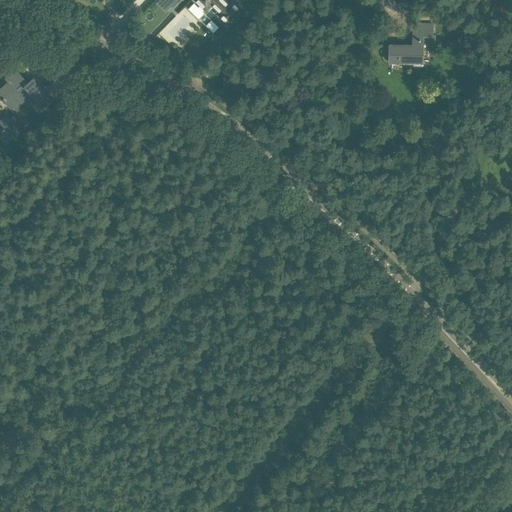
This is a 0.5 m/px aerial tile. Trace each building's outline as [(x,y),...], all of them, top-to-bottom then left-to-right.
[(176,0),(159,0),(157,3),(165,11),(176,0)] [(195,0),(206,10),(211,4),(220,12),(218,14),(228,23),(232,19),(233,18),(233,17),(241,9),(232,0),(231,0),(229,3),(226,0),(195,0)] [(432,35),(432,23),(418,23),(418,34),(413,34),(413,44),(390,44),(389,61),(390,61),(390,60),(399,60),(399,61),(407,61),(407,59),(422,59),(422,62),(422,49),(434,50),(435,35),(432,35)] [(25,79),(12,63),(3,71),(7,76),(8,75),(11,79),(0,88),(0,94),(3,98),(3,99),(5,101),(6,101),(8,103),(10,102),(17,111),(27,102),(24,99),(31,93),(43,107),(53,98),(34,77),(28,82),(25,79)] [(0,122),(4,127),(0,131),(0,137),(5,143),(21,129),(14,122),(16,120),(12,116),(11,118),(7,113),(0,119),(0,122)]
